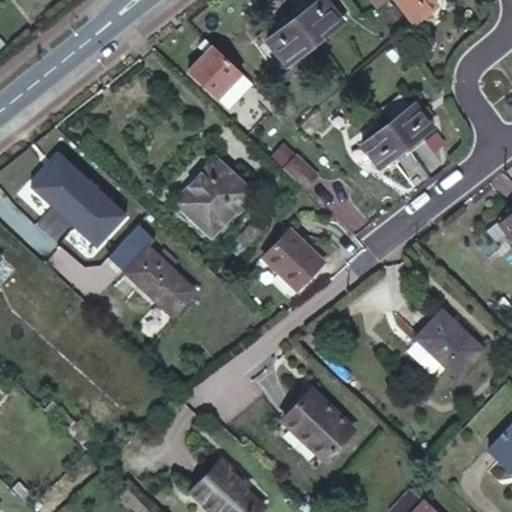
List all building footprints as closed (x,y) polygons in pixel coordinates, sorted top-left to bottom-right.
[(326,0),(311,0),(290,17),(312,43),(341,20),(326,0)] [(389,0),(408,24),(433,5),(429,0),(389,0)] [(290,17),(265,36),(287,63),(312,43),(290,17)] [(203,62),(228,85),(240,73),(211,45),(198,58),(203,62)] [(189,68),(218,94),(228,85),(203,62),(198,58),(189,68)] [(261,117),(267,111),(269,108),(254,95),(246,103),(253,110),(261,117)] [(410,100),(384,120),(404,145),(428,124),(410,100)] [(257,122),(261,117),(253,110),(246,103),(238,112),(253,125),(257,122)] [(273,119),(267,111),(261,117),(268,124),(273,119)] [(268,124),(261,117),(257,122),(264,129),(268,124)] [(384,120),(358,141),(378,166),(404,145),(384,120)] [(283,122),(274,130),(284,141),(293,131),(283,122)] [(274,130),(267,138),(277,148),(284,141),(274,130)] [(57,202),(67,211),(92,184),(60,154),(29,186),(52,207),(57,202)] [(214,158),(173,202),(210,235),(251,190),(214,158)] [(125,215),(92,184),(67,211),(77,221),(72,226),(95,248),(125,215)] [(511,210),(498,221),(511,239),(511,210)] [(133,230),(110,255),(175,314),(197,290),(133,230)] [(288,232),(258,262),(294,297),(324,268),(288,232)] [(482,360),(438,316),(409,346),(454,391),(482,360)] [(308,392),(276,426),(323,469),(354,436),(308,392)] [(511,422),(485,453),(511,477),(511,475),(511,422)] [(220,458),(187,495),(204,511),(263,511),(266,510),(246,491),(250,487),(220,458)]
